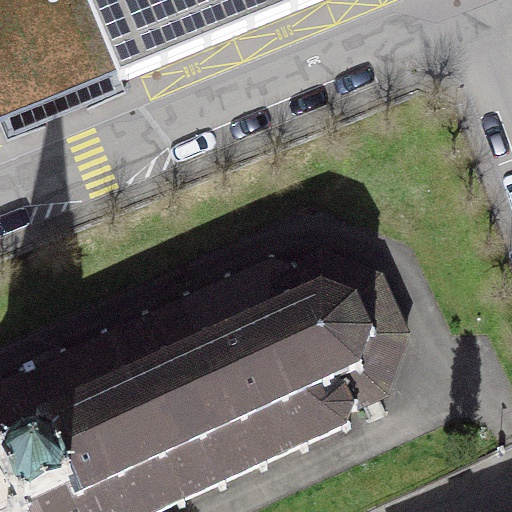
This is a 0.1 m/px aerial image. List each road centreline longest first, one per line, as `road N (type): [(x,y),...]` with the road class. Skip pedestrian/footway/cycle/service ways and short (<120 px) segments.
road 1 (residential): [(509,511),(511,95),(477,0)]
road 2 (residential): [(0,192),(464,0)]
